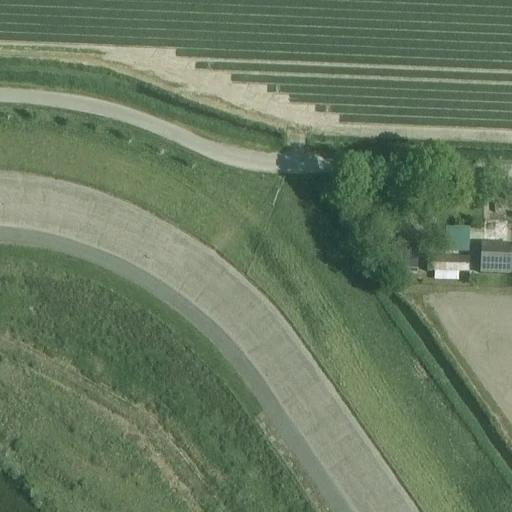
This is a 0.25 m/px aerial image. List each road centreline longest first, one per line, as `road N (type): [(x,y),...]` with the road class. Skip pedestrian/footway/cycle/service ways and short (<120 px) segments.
road 1 (unclassified): [(511,175),(257,165),(111,111),(0,96)]
road 2 (unclassified): [(0,237),(80,253),(169,299),(241,369),(339,511)]
